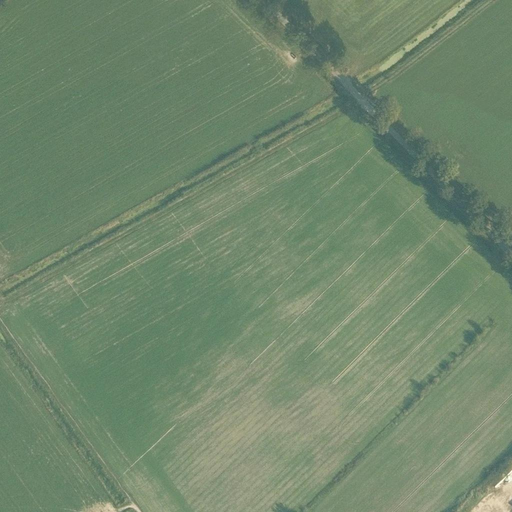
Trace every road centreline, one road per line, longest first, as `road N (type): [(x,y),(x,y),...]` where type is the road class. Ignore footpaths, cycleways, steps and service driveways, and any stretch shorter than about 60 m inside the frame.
road 1 (track): [(0,306),(359,99)]
road 2 (track): [(138,511),(0,319)]
road 3 (unclassified): [(511,255),(359,99)]
road 4 (track): [(359,99),(487,0)]
road 5 (track): [(359,99),(266,0)]
